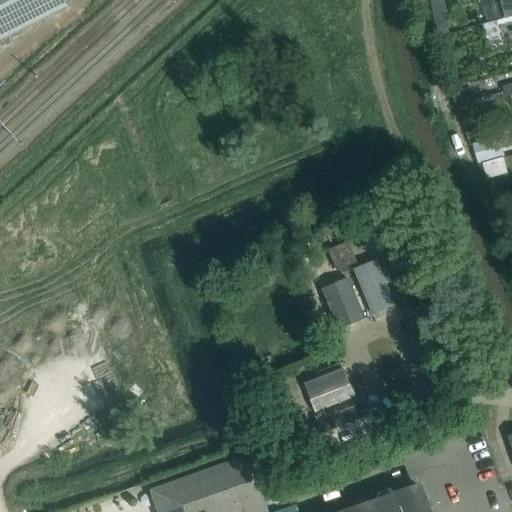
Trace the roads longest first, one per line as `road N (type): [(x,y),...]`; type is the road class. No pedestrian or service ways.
road 1 (track): [(365,0),(379,88),(405,159),(511,395)]
road 2 (track): [(442,104),(511,262)]
